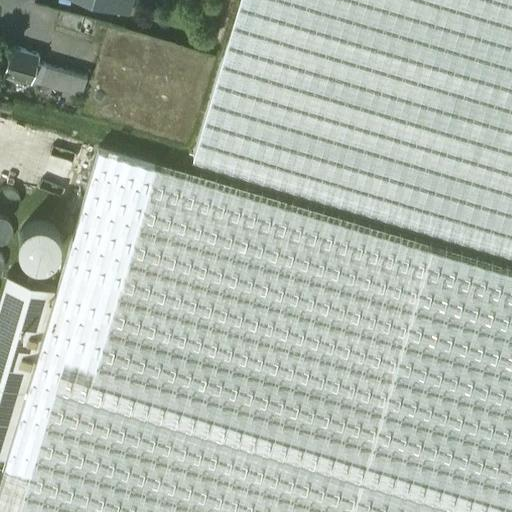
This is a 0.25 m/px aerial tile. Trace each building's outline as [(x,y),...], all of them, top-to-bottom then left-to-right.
[(131,0),(93,0),(128,10),(131,0)] [(511,0),(238,0),(193,153),(511,248),(511,0)] [(11,45),(3,72),(7,73),(6,76),(17,79),(17,76),(81,94),(87,74),(39,59),(41,54),(14,45),(11,45)] [(511,511),(511,269),(98,146),(55,287),(6,455),(0,474),(0,511),(511,511)] [(0,453),(6,455),(55,287),(7,273),(0,294),(0,453)]
